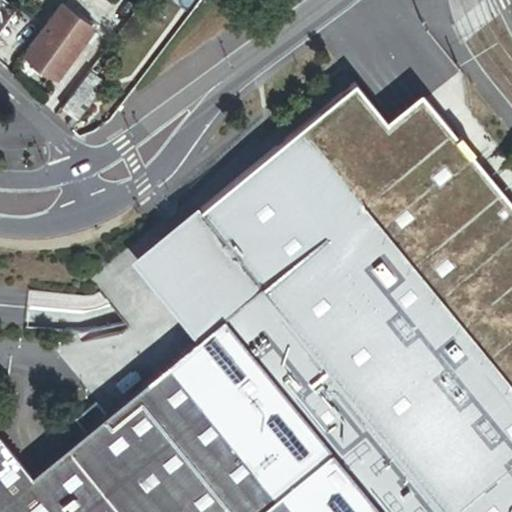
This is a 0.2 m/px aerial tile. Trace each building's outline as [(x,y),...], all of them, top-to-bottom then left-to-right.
[(0,0),(0,34),(19,11),(5,0),(0,0)] [(58,79),(94,30),(61,7),(26,55),(58,79)] [(98,63),(91,72),(104,82),(111,73),(98,63)] [(56,117),(73,130),(91,107),(88,105),(105,83),(104,82),(91,72),(56,117)] [(0,511),(511,511),(511,183),(453,103),(421,130),(392,91),(157,267),(218,343),(36,476),(0,433),(0,511)]
